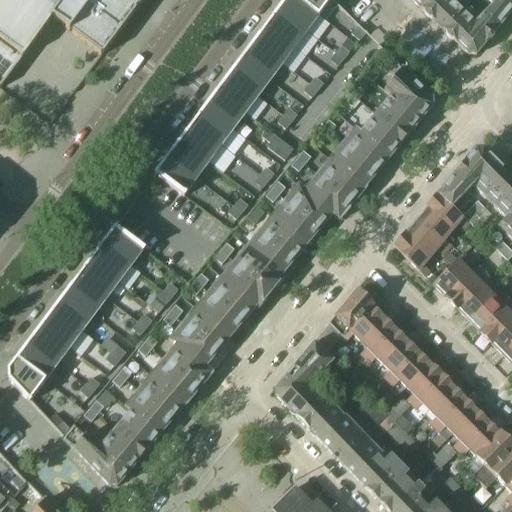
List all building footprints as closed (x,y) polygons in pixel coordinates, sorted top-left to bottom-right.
[(0,0),(0,88),(51,20),(66,0),(0,0)] [(66,0),(51,20),(101,57),(143,0),(66,0)] [(318,18),(293,0),(286,0),(277,13),(306,35),(318,18)] [(329,0),(293,0),(318,18),(331,1),(329,0)] [(479,19),(466,6),(462,10),(453,1),(454,0),(408,0),(466,57),(474,57),(496,31),(481,17),(479,19)] [(496,31),(511,11),(511,1),(510,0),(485,0),(487,2),(492,6),(481,17),(496,31)] [(306,35),(277,13),(264,29),(293,51),(306,35)] [(293,51),(264,29),(252,46),(281,67),(293,51)] [(363,35),(356,29),(350,36),(358,43),(364,36),(363,35)] [(281,67),(252,46),(240,62),(269,84),(281,67)] [(342,62),(348,55),(340,48),(334,55),(342,62)] [(336,69),(342,62),(334,55),(328,62),(336,69)] [(269,84),(240,62),(228,78),(257,100),(269,84)] [(372,84),(378,77),(370,71),(364,78),(372,84)] [(431,101),(401,71),(384,93),(394,101),(420,123),(431,108),(431,101)] [(257,100),(228,78),(216,94),(244,116),(257,100)] [(316,94),(322,87),(314,80),(308,87),(316,94)] [(310,101),(316,94),(308,87),(302,94),(310,101)] [(351,109),(363,95),(356,89),(343,103),(351,109)] [(244,116),(216,94),(203,111),(232,132),(244,116)] [(420,123),(394,101),(384,113),(380,110),(375,116),(405,141),(420,123)] [(232,132),(203,111),(191,127),(220,149),(232,132)] [(290,125),(296,118),(288,111),(282,118),(290,125)] [(405,141),(375,116),(369,123),(373,126),(364,138),(389,159),(405,141)] [(284,132),(290,125),(282,118),(276,125),(284,132)] [(323,143),(335,129),(328,123),(315,137),(323,143)] [(220,149),(191,127),(179,143),(208,165),(220,149)] [(274,139),(265,132),(260,139),(269,146),(266,150),(283,164),(292,152),(277,141),(274,139)] [(389,159),(364,138),(360,134),(352,143),(347,139),(342,146),(376,175),(389,159)] [(208,165),(179,143),(167,160),(196,181),(208,165)] [(376,175),(342,146),(336,153),(341,157),(333,166),(363,191),(376,175)] [(474,151),(436,196),(451,210),(472,189),(471,188),(495,164),(482,151),(474,151)] [(297,175),(309,160),(302,153),(289,168),(297,175)] [(196,181),(167,160),(154,177),(161,183),(183,199),(196,181)] [(511,212),(511,180),(495,164),(471,188),(472,189),(484,201),(487,197),(496,205),(492,209),(504,221),(511,212)] [(315,188),(308,196),(331,216),(331,217),(337,222),(363,191),(333,166),(327,174),(322,170),(310,183),(315,188)] [(267,184),(273,177),(264,170),(258,177),(267,184)] [(261,191),(267,184),(258,177),(252,184),(261,191)] [(271,205),(283,190),(276,185),(264,199),(271,205)] [(284,213),(276,222),(307,246),(331,217),(331,216),(308,196),(302,191),(295,199),(290,195),(279,208),(284,213)] [(451,210),(436,196),(426,209),(451,235),(457,227),(463,233),(468,227),(451,210)] [(241,216),(247,208),(238,202),(232,209),(241,216)] [(462,219),(475,232),(482,225),(476,219),(484,212),(477,205),(462,219)] [(235,223),(241,216),(232,209),(226,216),(235,223)] [(451,235),(426,209),(415,222),(446,253),(451,248),(445,242),(451,235)] [(510,243),(511,241),(511,212),(504,221),(499,226),(507,234),(504,237),(510,243)] [(246,236),(258,221),(251,215),(238,230),(246,236)] [(307,246),(276,222),(270,230),(265,226),(253,239),(258,243),(251,253),(281,278),(307,246)] [(446,253),(415,222),(404,235),(429,260),(436,252),(442,258),(446,253)] [(122,236),(114,230),(101,247),(130,269),(143,252),(122,236)] [(429,260),(404,235),(393,249),(424,280),(429,274),(423,268),(429,260)] [(511,255),(499,243),(492,250),(506,264),(511,257),(511,255)] [(220,267),(232,252),(225,246),(213,261),(220,267)] [(130,269),(101,247),(89,264),(118,285),(130,269)] [(233,274),(224,285),(254,309),(257,311),(283,279),(281,278),(251,253),(244,261),(239,256),(228,270),(233,274)] [(466,255),(432,288),(444,300),(469,276),(462,269),(471,260),(466,255)] [(118,285),(89,264),(77,280),(105,302),(118,285)] [(456,312),(488,280),(483,275),(476,282),(469,276),(444,300),(456,312)] [(195,297),(207,283),(200,277),(188,291),(195,297)] [(105,302),(77,280),(64,296),(93,318),(105,302)] [(467,323),(492,299),(485,292),(492,285),(488,280),(456,312),(467,323)] [(208,305),(200,314),(230,339),(254,309),(224,285),(219,291),(214,287),(203,301),(208,305)] [(171,300),(177,293),(168,286),(162,293),(171,300)] [(329,326),(340,338),(342,340),(372,308),(357,292),(329,326)] [(165,307),(171,300),(162,293),(156,300),(165,307)] [(492,299),(467,323),(479,336),(511,302),(511,293),(499,306),(492,299)] [(93,318),(64,296),(52,313),(81,334),(93,318)] [(511,302),(479,336),(490,347),(511,324),(511,318),(509,315),(511,312),(511,302)] [(169,328),(181,314),(174,308),(162,322),(169,328)] [(384,320),(372,308),(342,340),(345,343),(351,337),(359,345),(384,320)] [(81,334),(52,313),(40,329),(69,351),(81,334)] [(174,346),(179,351),(180,350),(204,370),(230,339),(200,314),(194,322),(188,318),(176,333),(181,337),(174,346)] [(145,331),(151,324),(142,317),(136,324),(145,331)] [(396,332),(384,320),(359,345),(365,351),(359,357),(364,362),(396,332)] [(139,338),(145,331),(136,324),(130,331),(139,338)] [(511,324),(490,347),(502,359),(511,348),(511,324)] [(329,326),(313,345),(324,356),(340,338),(329,326)] [(69,351),(40,329),(28,345),(56,367),(69,351)] [(407,343),(396,332),(364,362),(369,367),(375,361),(382,368),(407,343)] [(144,359),(156,345),(148,339),(136,353),(144,359)] [(418,355),(407,343),(382,368),(389,375),(383,381),(387,385),(418,355)] [(56,367),(28,345),(15,362),(44,383),(56,367)] [(313,345),(294,368),(305,378),(308,376),(314,382),(332,364),(324,356),(313,345)] [(511,348),(502,359),(511,368),(511,348)] [(119,363),(124,356),(116,349),(110,356),(119,363)] [(180,350),(179,351),(171,360),(166,356),(156,369),(160,373),(154,380),(184,406),(210,375),(204,370),(180,350)] [(430,366),(418,355),(387,385),(392,390),(398,384),(405,391),(430,366)] [(113,370),(119,363),(110,356),(104,363),(113,370)] [(28,404),(44,383),(15,362),(7,373),(7,382),(28,404)] [(430,366),(405,391),(412,398),(406,404),(410,409),(442,378),(430,366)] [(285,410),(310,385),(314,382),(308,376),(305,378),(294,368),(275,391),(275,399),(285,410)] [(118,390),(130,375),(123,369),(111,384),(118,390)] [(442,378),(410,409),(415,414),(421,407),(428,414),(453,390),(442,378)] [(92,394),(98,387),(90,380),(84,387),(92,394)] [(184,406),(154,380),(146,390),(141,386),(136,392),(171,422),(184,406)] [(310,385),(285,410),(302,426),(323,405),(318,401),(322,397),(310,385)] [(86,401),(92,394),(84,387),(78,394),(86,401)] [(453,390),(428,414),(435,421),(429,427),(434,432),(465,401),(453,390)] [(171,422),(136,392),(130,399),(135,403),(128,412),(132,415),(159,437),(171,422)] [(104,393),(95,403),(102,409),(104,411),(113,400),(104,393)] [(381,413),(393,424),(408,409),(400,400),(389,412),(386,409),(381,413)] [(465,401),(434,432),(438,437),(444,431),(451,438),(477,413),(465,401)] [(90,424),(102,409),(95,403),(83,418),(90,424)] [(323,405),(302,426),(318,443),(344,418),(343,417),(342,419),(330,406),(327,410),(323,405)] [(477,413),(451,438),(458,445),(452,451),(457,456),(488,425),(477,413)] [(159,437),(132,415),(123,426),(120,424),(113,431),(144,455),(159,437)] [(337,463),(363,438),(344,418),(318,443),(337,463)] [(68,432),(61,424),(55,430),(62,438),(68,432)] [(488,425),(457,456),(462,460),(468,454),(475,461),(500,436),(488,425)] [(386,434),(408,457),(417,448),(394,426),(386,434)] [(144,455),(113,431),(107,438),(110,441),(102,452),(128,474),(144,455)] [(511,448),(500,436),(475,461),(482,468),(471,479),(478,485),(511,451),(511,448)] [(116,488),(128,474),(102,452),(84,438),(73,451),(108,489),(116,488)] [(354,481),(376,460),(377,460),(381,456),(363,438),(337,463),(354,481)] [(428,459),(439,471),(454,455),(446,447),(435,458),(432,455),(428,459)] [(511,478),(511,451),(478,485),(484,492),(495,481),(502,488),(511,478)] [(376,503),(406,474),(389,458),(382,465),(377,460),(376,460),(354,481),(376,503)] [(431,480),(453,502),(462,494),(439,471),(431,480)] [(413,511),(420,505),(415,500),(423,492),(406,474),(376,503),(384,511),(413,511)] [(23,485),(16,478),(10,483),(17,491),(23,485)] [(511,478),(502,488),(508,495),(502,501),(507,506),(511,501),(511,478)] [(27,507),(36,497),(25,485),(22,489),(16,496),(8,507),(7,508),(11,511),(12,511),(21,502),(27,507)] [(324,511),(315,503),(311,507),(294,490),(271,511),(324,511)] [(53,511),(44,502),(36,511),(53,511)]
